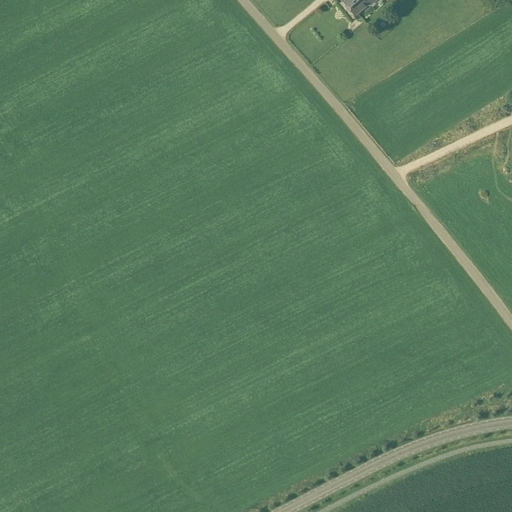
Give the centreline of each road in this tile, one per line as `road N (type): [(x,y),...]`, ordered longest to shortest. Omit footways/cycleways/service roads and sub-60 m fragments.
road 1 (unclassified): [(511,323),(369,143),(241,0)]
road 2 (tertiary): [(283,511),(436,439),(511,422)]
